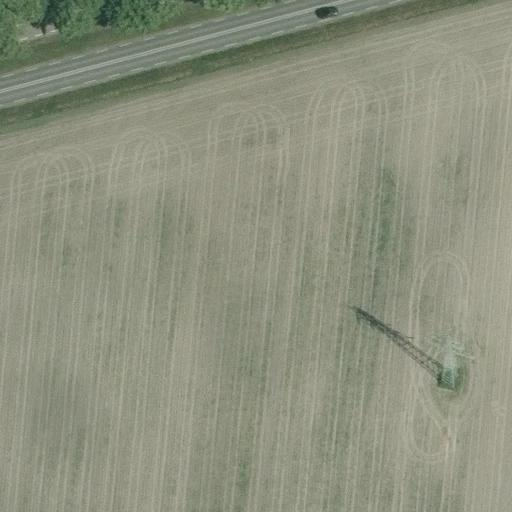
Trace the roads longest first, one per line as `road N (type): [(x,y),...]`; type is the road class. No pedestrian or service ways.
road 1 (primary): [(0,90),(346,0)]
road 2 (unclassified): [(0,37),(142,0)]
